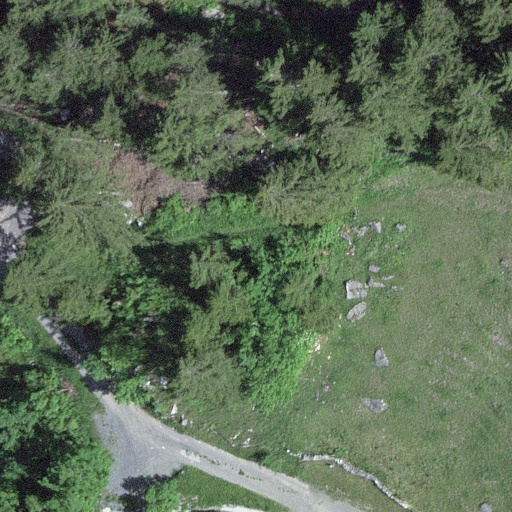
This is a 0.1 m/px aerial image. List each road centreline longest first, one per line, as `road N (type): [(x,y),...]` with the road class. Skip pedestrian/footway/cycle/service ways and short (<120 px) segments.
road 1 (track): [(0,278),(120,400),(197,457),(275,479),(319,511)]
road 2 (track): [(511,216),(234,206)]
